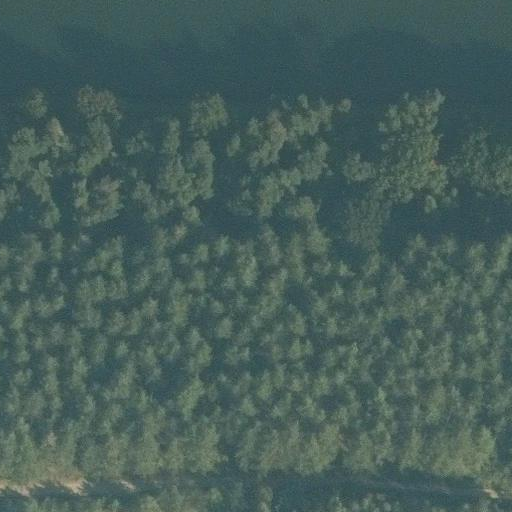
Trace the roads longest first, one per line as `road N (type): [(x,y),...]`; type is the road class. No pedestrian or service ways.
road 1 (track): [(511,499),(234,491),(0,497)]
road 2 (track): [(0,114),(511,118)]
